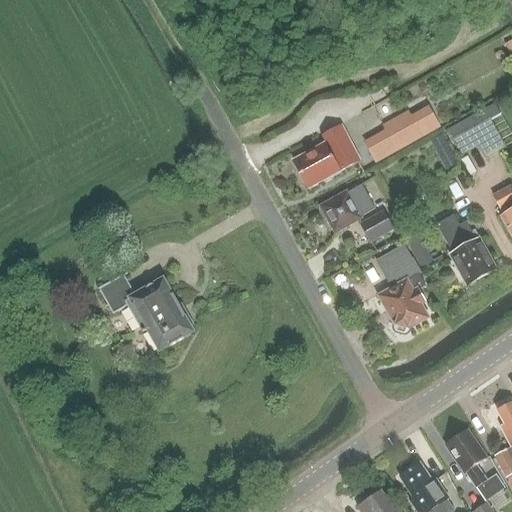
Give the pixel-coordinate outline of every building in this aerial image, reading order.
[(494,105),(445,132),(451,143),(500,116),(494,105)] [(408,112),(382,126),(397,153),(423,139),(408,112)] [(309,189),(357,162),(338,129),(322,138),(325,144),(293,162),(309,189)] [(336,233),(375,211),(361,185),(321,207),(336,233)] [(511,240),(511,210),(509,212),(506,208),(511,204),(511,188),(511,186),(492,196),(503,216),(500,218),(511,240)] [(383,213),(360,226),(370,245),(394,231),(383,213)] [(466,286),(494,271),(477,239),(476,240),(466,222),(442,236),(451,253),(449,254),(466,286)] [(429,317),(423,307),(426,305),(419,292),(426,288),(419,277),(422,275),(413,260),(413,261),(404,246),(376,262),(392,289),(378,297),(393,322),(393,329),(395,332),(403,335),(410,331),(413,326),(429,317)] [(148,331),(160,352),(169,346),(170,347),(184,339),(183,338),(193,333),(189,327),(193,325),(181,305),(179,306),(173,296),(172,296),(163,281),(135,297),(123,276),(98,290),(113,316),(127,307),(142,334),(148,331)] [(511,404),(497,412),(504,426),(501,427),(511,449),(495,459),(511,491),(511,404)] [(447,446),(486,503),(506,489),(497,476),(488,482),(477,466),(487,459),(468,431),(447,446)] [(420,464),(403,476),(416,495),(410,499),(418,511),(452,511),(454,511),(446,500),(448,498),(436,481),(433,484),(420,464)] [(399,511),(397,508),(394,510),(381,491),(361,505),(365,511),(399,511)]
